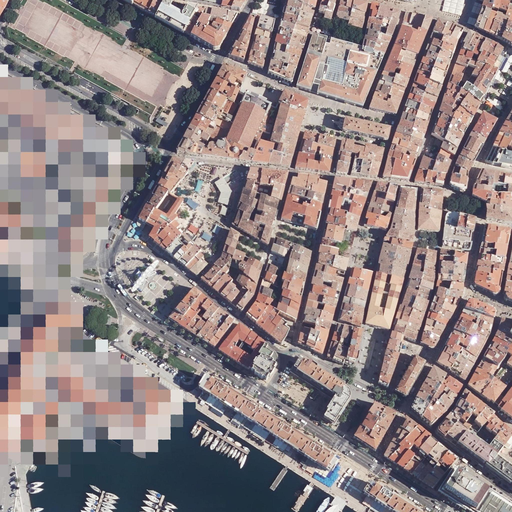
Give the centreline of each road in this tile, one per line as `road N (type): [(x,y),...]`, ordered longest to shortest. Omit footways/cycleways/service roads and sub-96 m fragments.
road 1 (secondary): [(165,145),(0,46)]
road 2 (primary): [(116,293),(264,396)]
road 3 (residential): [(448,191),(417,344),(436,353)]
road 4 (primary): [(0,62),(121,130),(139,147),(140,160)]
road 5 (residential): [(331,177),(291,348)]
road 6 (residential): [(410,185),(466,27)]
road 7 (residential): [(239,317),(254,300),(291,171)]
road 8 (residential): [(419,186),(388,337)]
road 9 (residential): [(445,189),(511,50)]
road 10 (residential): [(399,184),(362,330)]
road 11 (residential): [(377,180),(334,322)]
road 12 (residential): [(246,166),(217,258),(194,282)]
road 13 (primary): [(264,396),(372,466)]
